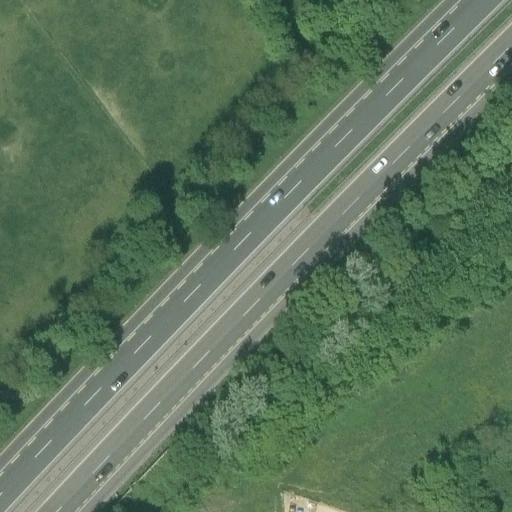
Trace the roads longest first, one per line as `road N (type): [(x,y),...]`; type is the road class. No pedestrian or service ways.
road 1 (motorway): [(491,0),(7,511)]
road 2 (motorway): [(76,511),(511,45)]
